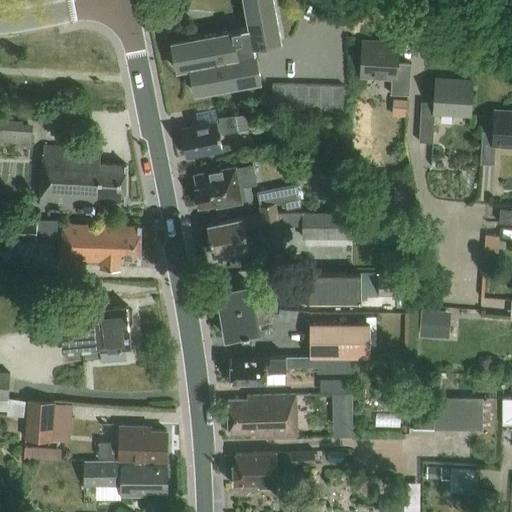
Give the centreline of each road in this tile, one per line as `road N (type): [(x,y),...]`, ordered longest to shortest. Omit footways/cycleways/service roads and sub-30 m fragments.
road 1 (tertiary): [(205,511),(196,368),(123,2)]
road 2 (unknown): [(420,15),(419,167),(458,286)]
road 3 (unknown): [(204,465),(405,447)]
road 4 (unclassified): [(511,61),(390,0)]
road 5 (unclassified): [(0,25),(123,2)]
